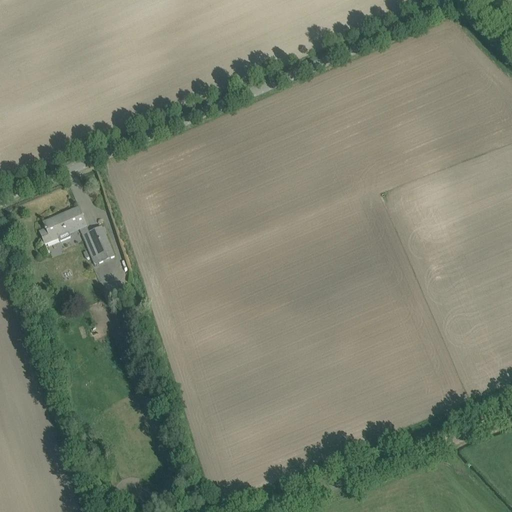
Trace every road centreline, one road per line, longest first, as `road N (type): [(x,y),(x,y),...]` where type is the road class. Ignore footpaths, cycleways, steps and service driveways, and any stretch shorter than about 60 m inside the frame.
road 1 (unclassified): [(0,198),(449,4)]
road 2 (track): [(511,411),(266,511)]
